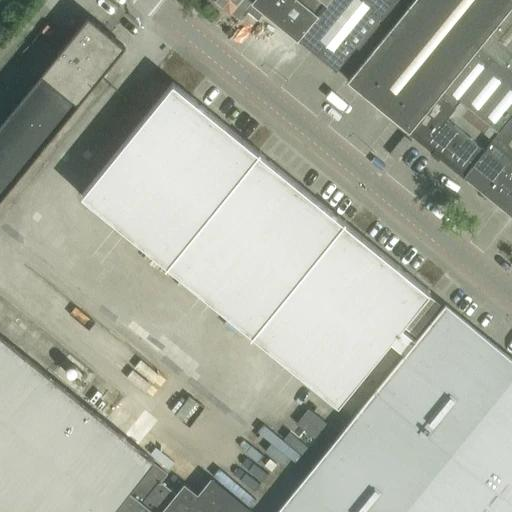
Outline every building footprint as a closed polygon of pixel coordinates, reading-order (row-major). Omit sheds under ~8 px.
[(216,0),(230,11),(239,0),(216,0)] [(297,39),(329,0),(253,0),(252,2),(253,2),(246,10),(259,20),(265,12),(297,39)] [(336,71),(380,18),(392,3),(389,0),(329,0),(297,39),(336,71)] [(410,132),(480,46),(511,6),(511,0),(413,0),(391,27),(348,80),(410,132)] [(391,27),(413,0),(394,0),(392,3),(380,18),(391,27)] [(511,57),(511,6),(480,46),(505,66),(511,57)] [(89,16),(0,124),(0,199),(126,46),(89,16)] [(511,71),(505,66),(480,46),(410,132),(464,176),(511,117),(511,71)] [(278,511),(253,511),(220,485),(212,478),(198,495),(185,484),(176,494),(161,481),(167,474),(152,461),(0,336),(0,511),(511,511),(511,362),(446,308),(417,342),(400,329),(427,296),(431,292),(345,222),(346,221),(346,220),(344,222),(260,153),(261,151),(260,151),(259,152),(173,83),(80,201),(335,410),(389,343),(405,356),(376,392),(278,511)] [(511,117),(464,176),(511,214),(511,117)] [(427,296),(400,329),(414,341),(441,307),(427,296)] [(260,429),(298,460),(314,441),(276,410),(260,429)]
